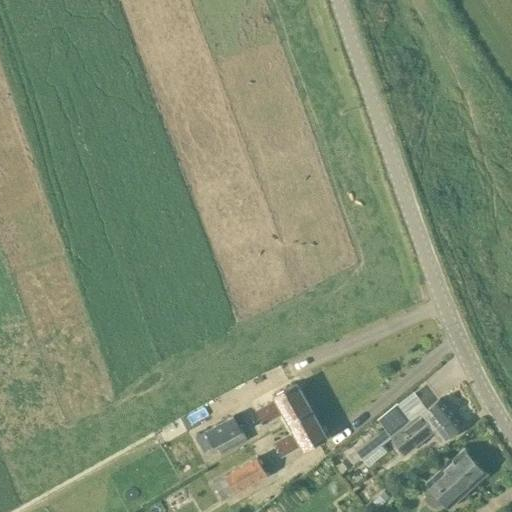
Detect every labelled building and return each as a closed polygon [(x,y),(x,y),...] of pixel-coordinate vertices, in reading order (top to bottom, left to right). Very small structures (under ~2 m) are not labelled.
[(290,420),(291,422),(312,409),(297,383),(276,394),(278,398),(257,410),(264,423),(285,411),(290,420)] [(417,449),(438,433),(444,441),(462,428),(440,398),(412,419),(399,402),(378,419),(384,427),(356,450),(370,467),(389,452),(383,444),(392,437),(402,430),(417,449)] [(312,409),(291,422),(296,430),(275,442),(282,456),(303,444),(306,448),(327,436),(325,433),(312,409)] [(222,453),(248,439),(243,431),(234,415),(206,430),(195,437),(204,452),(215,446),(215,447),(218,446),(222,453)] [(451,506),(488,472),(466,448),(429,482),(431,484),(429,486),(428,488),(427,490),(426,492),(426,495),(427,498),(428,501),(429,503),(431,505),(433,506),(436,507),(439,507),(442,507),(445,505),(448,503),(451,506)] [(267,475),(256,456),(212,482),(223,501),(267,475)] [(385,490),(374,500),(380,507),(391,497),(385,490)]
